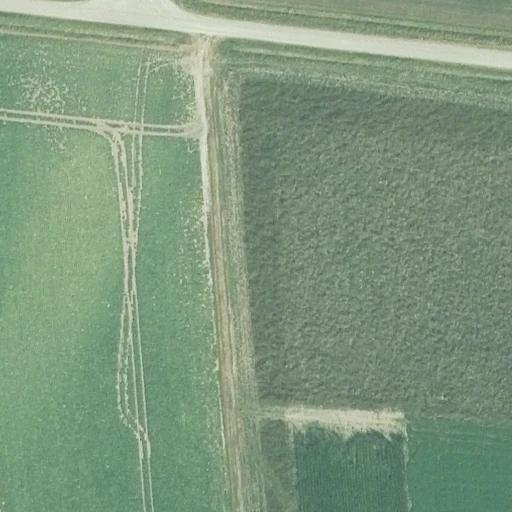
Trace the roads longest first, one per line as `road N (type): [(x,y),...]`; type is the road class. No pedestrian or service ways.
road 1 (unclassified): [(511,59),(135,14)]
road 2 (unclassified): [(135,14),(0,0)]
